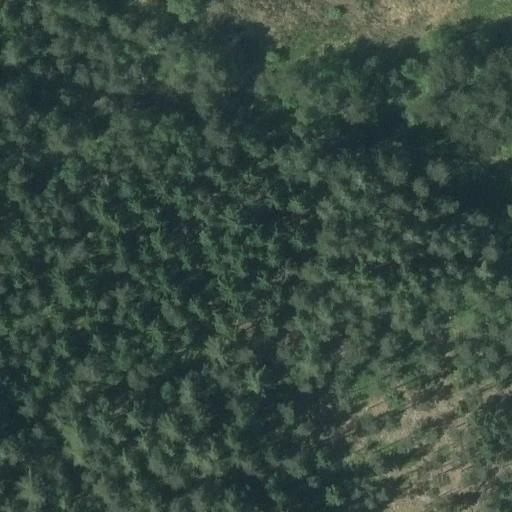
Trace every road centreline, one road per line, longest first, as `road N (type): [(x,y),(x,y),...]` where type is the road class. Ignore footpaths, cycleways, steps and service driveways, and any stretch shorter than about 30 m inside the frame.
road 1 (track): [(0,82),(73,102),(174,105),(256,78),(226,41),(218,0)]
road 2 (track): [(0,202),(95,102)]
